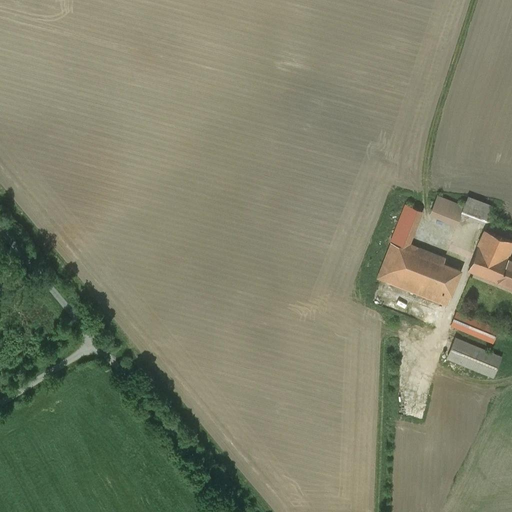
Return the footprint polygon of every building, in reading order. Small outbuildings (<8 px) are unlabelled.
[(458,219),(462,210),(464,206),(437,195),(435,201),(432,209),(458,219)] [(468,196),(464,206),(462,210),(486,219),(488,215),(491,206),(468,196)] [(407,204),(391,242),(402,246),(417,209),(407,204)] [(511,240),(485,230),(479,244),(508,255),(511,246),(511,240)] [(461,269),(402,246),(391,242),(378,277),(447,304),(461,269)] [(511,256),(508,255),(479,244),(468,270),(511,287),(511,256)] [(380,286),(374,299),(380,301),(386,289),(380,286)] [(497,328),(456,312),(451,324),(492,340),(497,328)] [(488,351),(455,337),(447,356),(493,375),(501,356),(488,351)]
